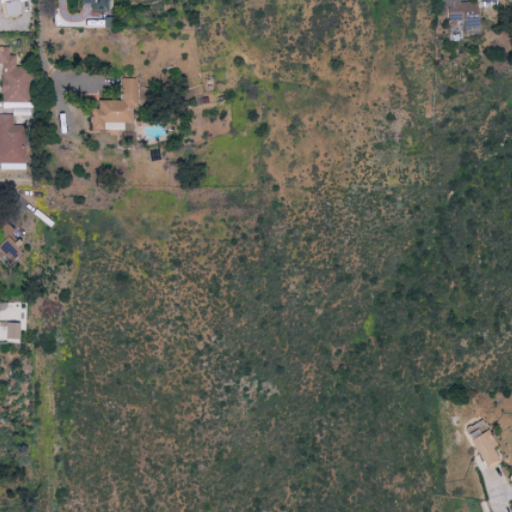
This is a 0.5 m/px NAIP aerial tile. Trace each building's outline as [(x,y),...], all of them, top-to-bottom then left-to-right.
[(26,1),(25,0),(0,0),(1,3),(0,2),(0,4),(2,19),(18,17),(16,3),(26,1)] [(87,6),(87,12),(102,12),(102,0),(75,0),(76,5),(87,6)] [(442,0),(444,24),(461,22),(462,30),(478,29),(476,2),(459,4),(458,0),(442,0)] [(29,104),(30,70),(16,69),(16,56),(9,56),(10,48),(0,47),(0,64),(2,65),(1,103),(29,104)] [(121,102),(96,102),(95,110),(89,110),(88,131),(121,131),(121,124),(130,124),(130,108),(137,108),(137,79),(121,79),(121,102)] [(0,170),(24,171),(24,126),(14,126),(14,116),(0,115),(0,170)] [(0,233),(0,254),(15,264),(22,252),(14,248),(18,241),(11,236),(14,230),(5,224),(0,233)] [(0,339),(17,340),(18,323),(0,322),(0,339)] [(490,448),(494,446),(483,422),(464,430),(482,471),(497,464),(490,448)]
